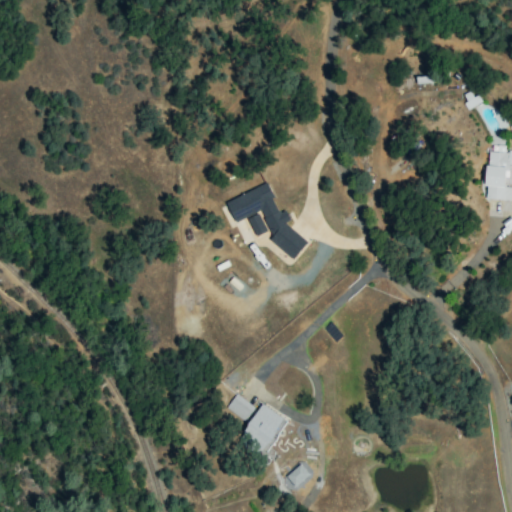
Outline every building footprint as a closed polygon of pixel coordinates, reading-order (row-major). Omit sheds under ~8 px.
[(511,151),(505,151),(505,146),(487,145),(484,199),(511,201),(511,188),(511,151)] [(225,201),(234,222),(260,211),(271,236),(268,240),(293,260),(307,241),(285,224),(289,219),(284,209),(277,212),(271,198),(272,196),(267,183),(225,201)] [(255,236),(266,231),(257,213),(246,218),(255,236)] [(225,408),(243,422),(254,408),(235,394),(225,408)] [(268,452),(285,418),(259,404),(241,438),(268,452)] [(309,474),(299,464),(285,477),(294,487),(309,474)]
